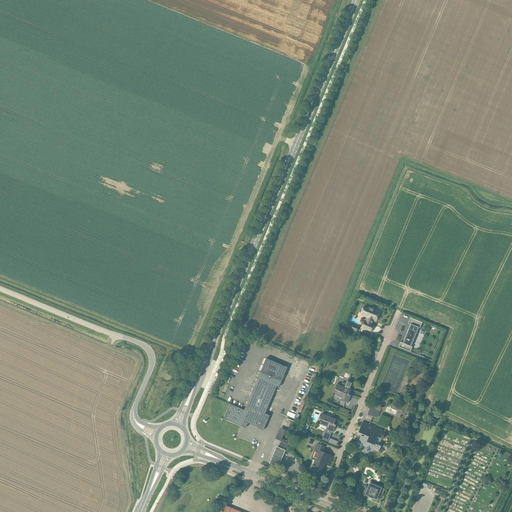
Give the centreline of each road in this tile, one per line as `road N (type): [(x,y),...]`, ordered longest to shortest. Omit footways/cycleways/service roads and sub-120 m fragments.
road 1 (secondary): [(177,424),(356,0)]
road 2 (unclassified): [(0,289),(146,347),(152,362),(133,415),(157,433)]
road 3 (residential): [(321,502),(397,311)]
road 4 (tertiary): [(185,446),(321,502)]
